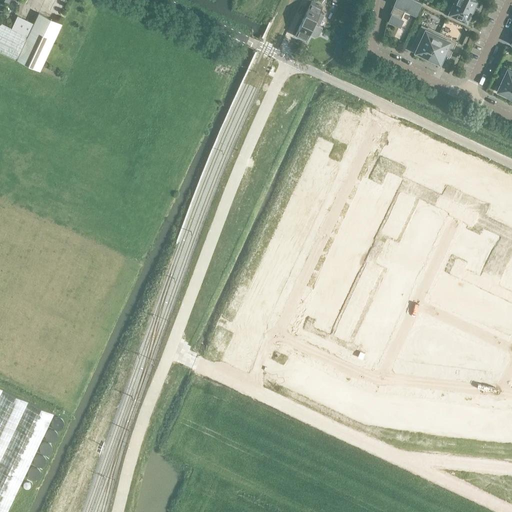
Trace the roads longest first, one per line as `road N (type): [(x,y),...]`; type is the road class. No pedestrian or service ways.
road 1 (tertiary): [(116,511),(153,389),(286,59)]
road 2 (residential): [(296,336),(274,324),(381,123)]
road 3 (residential): [(469,97),(376,56),(381,0)]
road 4 (residential): [(511,184),(381,123)]
road 5 (tertiary): [(286,59),(162,0)]
road 6 (tertiary): [(511,166),(388,107)]
road 7 (residential): [(499,394),(376,379)]
